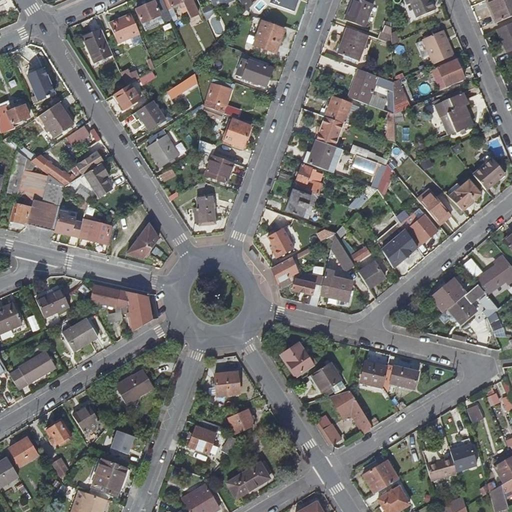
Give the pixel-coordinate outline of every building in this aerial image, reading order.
[(164,0),(157,0),(155,1),(161,15),(142,23),(146,32),(165,23),(173,20),(172,18),(164,0)] [(192,0),(164,0),(172,18),(173,20),(174,22),(178,20),(173,7),(174,7),(183,3),(185,7),(190,19),(200,15),(192,0)] [(254,2),(256,0),(255,0),(245,0),(241,2),(245,12),(254,2)] [(373,5),(358,0),(352,0),(346,21),(365,28),(373,5)] [(436,11),(431,0),(405,0),(407,3),(410,2),(417,19),(436,11)] [(511,0),(488,0),(498,23),(511,16),(511,0)] [(161,15),(155,1),(136,9),(142,23),(161,15)] [(210,6),(202,9),(205,17),(214,14),(210,6)] [(140,34),(131,14),(110,24),(119,44),(130,39),(140,34)] [(285,30),(263,22),(254,46),(276,54),(285,30)] [(511,23),(498,29),(507,52),(511,50),(511,23)] [(392,44),(392,33),(392,30),(392,28),(386,27),(383,33),(381,32),(379,40),(392,44)] [(368,36),(348,28),(339,53),(359,60),(368,36)] [(113,54),(102,29),(84,37),(95,62),(113,54)] [(434,65),(454,56),(444,31),(422,40),(434,65)] [(144,43),(140,34),(130,39),(134,47),(144,43)] [(272,70),(242,58),(235,75),(266,86),(272,70)] [(465,79),(457,60),(439,68),(447,86),(465,79)] [(199,69),(194,67),(196,76),(198,83),(203,82),(199,69)] [(54,94),(44,69),(28,76),(36,96),(31,98),(33,102),(38,100),(54,94)] [(129,69),(121,73),(127,85),(139,78),(136,70),(131,73),(129,69)] [(151,71),(139,78),(143,85),(156,78),(152,70),(151,71)] [(360,103),(369,106),(372,95),(375,85),(387,89),(394,91),(393,82),(385,80),(359,71),(349,99),(360,103)] [(198,83),(196,76),(189,80),(193,87),(198,83)] [(189,80),(182,84),(182,85),(167,94),(171,100),(193,87),(189,80)] [(214,84),(232,91),(234,86),(215,80),(214,84)] [(402,111),(412,107),(399,80),(397,81),(393,82),(394,91),(394,95),(394,115),(402,111)] [(127,86),(114,94),(124,111),(141,100),(131,84),(127,86)] [(223,114),(237,119),(239,113),(226,108),(232,91),(214,84),(205,107),(223,114)] [(438,105),(449,131),(452,130),(453,133),(458,131),(458,133),(463,131),(465,134),(468,132),(467,129),(475,125),(465,102),(466,101),(463,94),(438,105)] [(369,106),(383,111),(387,100),(372,95),(369,106)] [(9,110),(24,103),(22,97),(6,104),(9,110)] [(330,104),(326,118),(343,124),(345,125),(352,105),(332,98),(330,104)] [(152,102),(137,112),(148,131),(158,125),(160,128),(166,124),(164,121),(152,102)] [(324,109),(304,102),(301,109),(320,116),(326,118),(330,104),(326,103),(324,109)] [(0,106),(0,129),(1,132),(13,127),(12,123),(29,115),(24,103),(9,110),(6,104),(0,106)] [(369,106),(360,103),(358,107),(359,107),(356,115),(365,118),(366,112),(369,106)] [(65,118),(58,104),(41,115),(50,130),(55,137),(74,126),(68,116),(65,118)] [(205,108),(204,104),(192,112),(195,117),(200,114),(204,111),(205,108)] [(383,111),(369,106),(366,112),(385,119),(385,120),(386,120),(387,131),(385,136),(360,127),(361,125),(356,123),(356,125),(353,124),(356,115),(359,107),(358,107),(352,105),(345,125),(389,140),(395,143),(395,123),(394,115),(388,113),(383,111)] [(223,114),(205,107),(205,108),(204,111),(204,114),(210,117),(210,118),(215,120),(215,119),(221,121),(223,114)] [(402,111),(394,115),(395,123),(405,122),(402,111)] [(50,130),(41,115),(36,118),(43,128),(43,129),(46,133),(50,130)] [(319,136),(317,141),(334,147),(336,142),(343,124),(326,118),(319,136)] [(250,127),(232,120),(225,140),(243,148),(250,127)] [(92,135),(85,125),(67,138),(73,147),(92,135)] [(162,130),(147,139),(150,145),(148,146),(160,168),(178,156),(162,130)] [(18,147),(6,138),(3,140),(2,140),(17,151),(31,161),(35,158),(36,157),(23,147),(24,146),(22,144),(18,147)] [(201,141),(199,151),(212,156),(216,147),(201,141)] [(334,147),(317,141),(313,154),(309,165),(333,173),(342,150),(334,147)] [(459,144),(451,147),(456,155),(463,151),(459,144)] [(369,151),(354,146),(352,152),(366,158),(369,152),(369,151)] [(65,186),(61,183),(50,174),(49,177),(28,172),(34,163),(31,161),(17,151),(6,197),(16,199),(17,197),(25,199),(23,206),(15,205),(11,221),(54,232),(59,211),(65,186)] [(303,163),(309,165),(313,154),(306,152),(303,163)] [(375,154),(369,152),(366,158),(387,165),(387,164),(388,161),(375,156),(375,154)] [(101,163),(103,162),(97,153),(77,166),(83,175),(84,174),(101,163)] [(486,165),(492,160),(488,155),(482,160),(486,165)] [(226,183),(233,164),(212,156),(205,175),(226,183)] [(433,166),(428,157),(419,161),(424,171),(433,166)] [(61,183),(65,186),(74,180),(48,162),(45,166),(35,158),(31,161),(34,163),(50,174),(61,183)] [(486,165),(473,176),(486,190),(505,174),(492,159),(492,160),(486,165)] [(392,160),(387,164),(392,171),(397,166),(392,160)] [(117,187),(101,163),(84,174),(89,180),(100,198),(117,187)] [(312,170),(301,167),(295,184),(301,186),(305,187),(312,170)] [(176,176),(172,169),(160,176),(164,183),(176,176)] [(300,190),(311,194),(318,196),(319,196),(323,184),(318,182),(319,178),(313,176),(315,171),(312,170),(305,187),(301,186),(300,190)] [(89,180),(84,174),(83,175),(79,177),(83,184),(89,180)] [(377,189),(384,198),(390,183),(381,179),(380,182),(377,189)] [(460,187),(448,197),(462,211),(481,194),(468,180),(460,187)] [(445,194),(448,197),(460,187),(457,184),(445,194)] [(377,190),(367,200),(374,208),(380,201),(381,201),(384,198),(377,189),(377,190)] [(311,194),(300,190),(299,193),(292,191),(285,211),(303,217),(311,194)] [(413,195),(421,204),(426,200),(418,190),(413,195)] [(318,196),(311,194),(303,217),(308,220),(312,207),(314,207),(319,196),(318,196)] [(361,207),(363,204),(361,203),(362,198),(355,195),(352,204),(361,207)] [(215,224),(213,196),(197,198),(197,208),(194,208),(194,223),(207,221),(207,225),(215,224)] [(457,215),(444,199),(433,208),(446,224),(457,215)] [(401,225),(406,231),(423,216),(418,210),(401,224),(401,225)] [(54,232),(77,238),(81,221),(76,220),(76,218),(68,216),(68,213),(59,211),(54,232)] [(406,231),(415,246),(421,241),(422,243),(437,230),(424,215),(423,216),(406,231)] [(81,221),(77,238),(106,244),(110,227),(81,220),(81,221)] [(160,240),(150,224),(127,255),(144,259),(160,240)] [(385,242),(388,246),(406,231),(401,225),(388,234),(383,240),(385,242)] [(342,226),(335,234),(338,240),(347,232),(342,226)] [(295,249),(284,228),(269,236),(275,249),(273,250),(277,257),(295,249)] [(393,269),(416,248),(415,246),(406,231),(388,246),(385,242),(379,246),(393,269)] [(350,258),(356,254),(350,245),(348,246),(346,243),(345,243),(343,240),(339,242),(340,243),(350,258)] [(344,270),(354,265),(350,258),(340,243),(331,249),(344,270)] [(370,255),(366,248),(356,254),(350,258),(354,264),(357,263),(370,255)] [(308,249),(301,253),(303,257),(311,253),(308,249)] [(310,305),(317,307),(320,294),(322,286),(319,286),(321,277),(313,276),(311,277),(309,277),(308,279),(304,279),(303,282),(296,281),(296,280),(303,276),(295,263),(303,258),(303,257),(301,253),(272,268),(275,273),(275,275),(283,289),(295,282),(295,283),(293,290),(312,295),(310,305)] [(495,261),(497,265),(481,277),(490,290),(505,279),(507,283),(511,278),(511,271),(501,257),(495,261)] [(465,269),(472,277),(479,271),(470,261),(463,267),(465,269)] [(359,273),(369,289),(385,279),(375,263),(359,273)] [(443,313),(449,308),(477,284),(472,277),(465,269),(431,298),(443,313)] [(322,286),(320,294),(348,301),(352,282),(333,277),(333,271),(326,270),(324,278),(322,286)] [(471,303),(485,293),(477,284),(449,308),(461,323),(476,310),(471,303)] [(148,298),(94,286),(90,302),(114,308),(121,309),(130,308),(130,313),(133,330),(152,319),(148,298)] [(69,308),(61,290),(37,301),(45,319),(69,308)] [(412,301),(406,307),(411,313),(417,308),(412,301)] [(0,332),(21,324),(13,305),(0,310),(0,332)] [(115,313),(107,315),(108,324),(123,321),(122,315),(121,312),(115,313)] [(421,327),(424,330),(439,317),(436,314),(421,327)] [(493,330),(489,318),(479,320),(482,333),(493,330)] [(97,339),(87,320),(62,334),(73,353),(97,339)] [(313,364),(298,342),(282,352),(296,375),(313,364)] [(45,349),(8,371),(16,384),(25,378),(27,382),(55,365),(45,349)] [(317,371),(312,374),(324,392),(326,396),(334,393),(333,391),(344,387),(341,382),(343,381),(331,362),(330,363),(327,359),(323,362),(325,365),(317,371)] [(382,388),(383,385),(384,381),(387,367),(365,362),(360,382),(382,388)] [(394,367),(388,366),(387,367),(384,381),(390,382),(394,367)] [(421,373),(394,367),(390,382),(390,384),(417,391),(421,373)] [(155,387),(144,370),(116,387),(127,404),(155,387)] [(239,392),(235,371),(214,374),(217,395),(239,392)] [(16,384),(18,387),(27,382),(25,378),(16,384)] [(363,433),(373,427),(372,426),(369,421),(349,390),(330,396),(344,419),(351,414),(354,412),(358,418),(355,421),(363,433)] [(485,418),(478,405),(468,410),(474,423),(485,418)] [(100,424),(89,406),(73,416),(84,433),(100,424)] [(256,423),(246,408),(229,419),(238,434),(256,423)] [(342,438),(332,423),(331,424),(324,414),(314,421),(316,426),(328,444),(332,442),(333,444),(342,438)] [(369,421),(372,426),(378,421),(375,417),(369,421)] [(203,419),(200,425),(217,431),(219,426),(219,425),(203,419)] [(71,436),(62,421),(47,431),(55,445),(71,436)] [(228,429),(219,426),(217,431),(226,435),(227,435),(228,429)] [(216,434),(196,427),(188,446),(209,454),(216,434)] [(116,430),(109,448),(127,455),(134,437),(116,430)] [(97,438),(93,432),(88,437),(92,443),(97,438)] [(230,453),(241,440),(227,435),(226,435),(223,444),(226,445),(224,451),(230,453)] [(37,457),(26,439),(9,449),(19,467),(37,457)] [(471,447),(451,453),(452,456),(457,473),(477,467),(471,447)] [(511,455),(509,457),(507,454),(499,459),(501,463),(495,466),(499,473),(507,468),(509,472),(511,470),(511,455)] [(457,473),(452,456),(427,464),(432,480),(457,473)] [(0,487),(19,477),(7,458),(0,462),(0,487)] [(70,473),(62,460),(53,465),(62,478),(70,473)] [(91,488),(101,461),(99,460),(89,487),(91,488)] [(126,470),(101,461),(91,488),(116,497),(126,470)] [(364,476),(376,495),(399,480),(388,462),(364,476)] [(256,466),(266,481),(271,478),(261,463),(256,466)] [(237,498),(266,481),(256,466),(228,483),(237,498)] [(511,478),(501,485),(506,500),(511,496),(511,478)] [(494,481),(488,485),(490,491),(497,487),(494,481)] [(27,491),(23,484),(19,487),(23,493),(27,491)] [(483,496),(490,491),(488,485),(487,484),(479,489),(483,496)] [(498,511),(508,509),(506,501),(506,500),(501,485),(497,487),(490,491),(495,511),(498,511)] [(393,511),(410,502),(399,486),(378,499),(385,511),(393,511)] [(73,491),(67,487),(63,493),(69,498),(73,491)] [(101,511),(105,501),(85,493),(79,491),(71,511),(101,511)] [(214,511),(220,509),(209,491),(186,504),(190,511),(214,511)] [(455,511),(466,506),(464,497),(449,502),(450,508),(440,511),(455,511)] [(322,511),(316,502),(299,511),(322,511)] [(437,508),(435,502),(429,505),(432,511),(437,508)]
